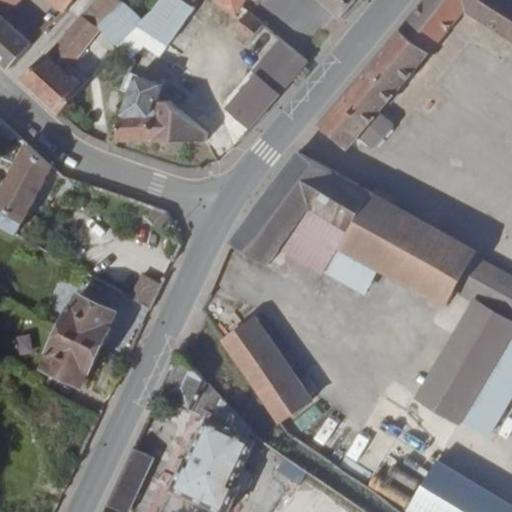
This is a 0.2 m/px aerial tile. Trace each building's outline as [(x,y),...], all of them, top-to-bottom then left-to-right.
[(36,4),(30,0),(7,0),(0,7),(0,48),(21,68),(45,36),(23,21),(36,4)] [(53,0),(70,14),(80,0),(53,0)] [(150,8),(142,0),(123,0),(105,22),(112,28),(125,39),(150,8)] [(174,0),(168,10),(194,28),(213,0),(174,0)] [(255,0),(236,0),(250,8),(255,0)] [(511,0),(436,0),(336,120),(366,140),(377,126),(388,134),(394,133),(406,120),(405,112),(395,105),(480,3),(511,21),(511,0)] [(340,0),(357,13),(369,0),(340,0)] [(274,19),(259,7),(256,12),(246,25),(250,29),(247,33),(256,40),(274,19)] [(105,22),(95,13),(57,59),(45,71),(34,79),(73,114),(93,92),(73,74),(112,28),(105,22)] [(287,60),(302,42),(291,33),(263,66),(267,69),(238,104),(260,123),(304,74),(287,60)] [(310,49),(302,42),(287,60),(304,74),(319,56),(310,49)] [(167,52),(161,50),(145,91),(132,138),(215,139),(218,131),(178,86),(183,79),(165,61),(167,52)] [(0,216),(3,216),(34,232),(70,169),(43,144),(9,205),(0,199),(0,197),(4,192),(0,187),(0,128),(6,121),(11,126),(16,120),(0,105),(0,216)] [(495,243),(316,145),(273,202),(245,241),(280,265),(303,232),(327,199),(363,221),(358,230),(400,254),(467,293),(476,276),(490,285),(507,257),(492,248),(495,243)] [(343,257),(358,230),(363,221),(327,199),(303,232),(343,257)] [(34,232),(3,216),(0,221),(0,226),(28,242),(34,232)] [(358,230),(343,257),(384,282),(400,254),(358,230)] [(490,285),(501,291),(511,297),(511,259),(507,257),(490,285)] [(141,273),(128,296),(148,307),(161,283),(141,273)] [(81,298),(69,323),(72,324),(116,343),(127,323),(124,321),(130,308),(118,302),(119,298),(103,290),(101,294),(89,288),(84,299),(81,298)] [(511,297),(501,291),(440,385),(477,408),(479,409),(491,390),(508,401),(511,394),(511,297)] [(325,399),(268,314),(238,335),(295,418),(325,399)] [(104,368),(116,343),(72,324),(69,323),(57,347),(60,348),(55,358),(66,364),(64,368),(80,376),(83,372),(95,378),(101,366),(104,368)] [(211,406),(225,380),(197,348),(177,388),(211,406)] [(225,380),(211,406),(221,411),(227,414),(237,394),(225,380)] [(259,420),(237,394),(227,414),(254,428),(259,420)] [(227,414),(221,411),(183,485),(191,490),(233,511),(236,511),(247,490),(251,484),(246,481),(263,447),(269,436),(254,428),(227,414)] [(170,452),(150,442),(123,496),(143,506),(170,452)] [(383,492),(405,506),(419,483),(397,469),(383,492)]
